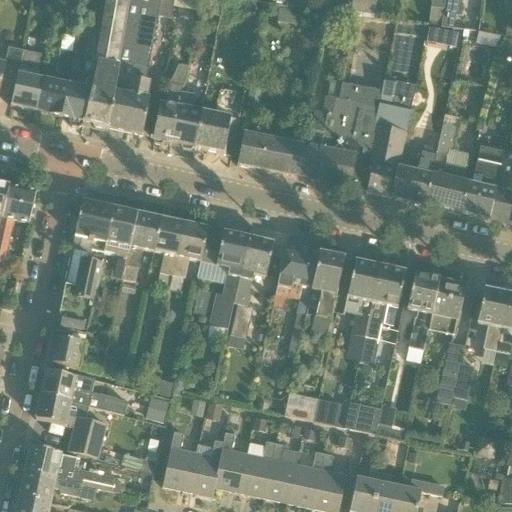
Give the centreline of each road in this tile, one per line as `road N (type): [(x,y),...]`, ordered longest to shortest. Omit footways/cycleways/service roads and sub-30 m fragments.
road 1 (tertiary): [(511,263),(69,159)]
road 2 (residential): [(69,159),(0,471)]
